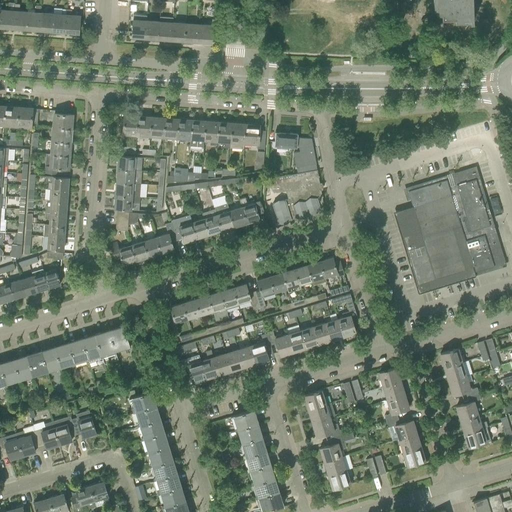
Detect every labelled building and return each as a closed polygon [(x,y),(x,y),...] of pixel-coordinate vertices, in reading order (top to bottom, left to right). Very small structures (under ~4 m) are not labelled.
[(350,21),(368,21),(368,0),(333,0),(333,4),(337,4),(337,14),(350,15),(350,21)] [(435,0),(436,13),(441,13),(441,18),(454,18),(454,21),(470,20),(468,0),(435,0)] [(8,3),(8,10),(0,9),(0,10),(0,27),(7,28),(7,29),(12,30),(14,5),(14,4),(8,3)] [(17,28),(25,29),(27,12),(19,11),(19,4),(14,4),(12,29),(17,30),(17,28)] [(34,31),(38,31),(40,6),(35,5),(35,13),(27,12),(25,29),(34,29),(34,31)] [(60,33),(65,33),(67,10),(61,9),(61,15),(53,14),(52,31),(60,31),(60,33)] [(72,10),(67,10),(65,33),(69,34),(70,32),(77,33),(78,33),(80,16),(79,16),(71,15),(72,10)] [(40,12),(38,32),(43,32),(43,30),(52,31),(53,14),(40,12)] [(140,39),(144,39),(146,21),(146,15),(133,14),(131,37),(132,37),(140,37),(140,39)] [(211,36),(217,36),(218,20),(211,20),(211,25),(198,25),(197,43),(202,43),(202,42),(210,42),(210,43),(211,43),(211,36)] [(149,38),(158,39),(159,22),(146,21),(144,39),(149,40),(149,38)] [(166,41),(171,41),(172,23),(159,22),(158,39),(166,39),(166,41)] [(176,40),(184,41),(185,24),(172,23),(171,41),(175,41),(176,40)] [(192,43),(197,43),(198,25),(185,24),(184,41),(192,41),(192,43)] [(18,107),(4,106),(3,125),(17,126),(18,107)] [(32,108),(18,107),(17,126),(30,127),(30,126),(32,109),(32,108)] [(53,123),(53,127),(72,129),(72,128),(71,128),(72,115),(73,116),(73,115),(54,113),(53,123)] [(136,134),(137,116),(124,115),(122,133),(132,134),(136,134)] [(137,116),(136,134),(149,135),(151,117),(137,116)] [(164,118),(151,117),(149,135),(163,136),(164,118)] [(178,119),(164,118),(163,136),(176,137),(178,119)] [(178,119),(176,137),(190,138),(191,120),(178,119)] [(191,120),(190,138),(189,146),(203,147),(203,139),(205,120),(191,120)] [(203,139),(210,140),(209,144),(217,145),(217,140),(218,121),(205,120),(203,139)] [(232,122),(218,121),(217,140),(225,141),(224,147),(230,147),(232,122)] [(232,122),(230,147),(230,148),(243,149),(244,142),(245,123),(232,122)] [(245,123),(244,142),(257,143),(257,149),(264,149),(265,131),(258,131),(259,124),(245,123)] [(52,141),(71,142),(70,141),(71,129),(72,129),(53,127),(52,141)] [(297,173),(314,170),(313,165),(316,164),(311,139),(297,138),(297,134),(275,132),(274,146),(299,148),(299,152),(293,153),(296,168),(297,173)] [(52,141),(51,154),(70,155),(69,155),(70,142),(71,142),(52,141)] [(46,154),(44,173),(66,175),(67,169),(69,169),(69,168),(68,168),(69,156),(70,156),(70,155),(51,154),(46,154)] [(135,157),(128,156),(118,156),(117,169),(134,170),(135,157)] [(174,176),(173,182),(179,182),(180,182),(182,182),(186,182),(187,182),(187,177),(188,172),(188,169),(174,168),(174,171),(174,176)] [(134,170),(117,169),(116,182),(140,184),(141,171),(134,170)] [(272,178),(272,190),(272,191),(272,192),(273,192),(274,192),(275,192),(288,189),(291,198),(288,199),(284,200),(273,204),(272,204),(278,223),(279,223),(290,220),(297,218),(320,210),(319,206),(321,205),(322,205),(322,204),(323,204),(323,203),(320,190),(320,189),(317,190),(316,184),(319,184),(319,183),(316,170),(272,178)] [(407,191),(412,207),(395,212),(418,289),(446,281),(474,273),(474,272),(501,264),(493,237),(473,171),(453,177),(456,185),(449,187),(446,179),(407,191)] [(187,177),(187,182),(194,181),(194,178),(201,179),(201,173),(188,172),(187,177)] [(47,188),(49,188),(67,190),(68,178),(52,177),(52,182),(48,182),(47,188)] [(140,184),(116,182),(115,195),(139,197),(140,184)] [(67,190),(49,188),(48,200),(51,201),(66,202),(67,190)] [(139,197),(115,195),(114,208),(130,210),(131,202),(138,203),(139,197)] [(212,199),(214,206),(227,202),(225,195),(212,199)] [(253,200),(246,202),(244,197),(239,199),(241,207),(246,223),(259,219),(257,214),(263,212),(260,202),(260,200),(254,202),(253,200)] [(66,202),(51,201),(50,206),(46,206),(45,212),(65,214),(66,202)] [(226,203),(214,207),(214,208),(221,231),(234,227),(229,211),(226,203)] [(246,223),(241,207),(229,211),(234,227),(246,223)] [(221,231),(214,208),(202,212),(204,218),(209,235),(221,231)] [(65,214),(45,212),(45,219),(49,219),(49,225),(64,226),(65,214)] [(116,218),(116,223),(127,225),(137,222),(137,220),(137,219),(137,218),(138,214),(138,213),(128,212),(128,218),(116,218)] [(190,222),(188,215),(183,217),(175,220),(175,219),(170,221),(171,222),(176,240),(182,239),(183,242),(196,239),(191,222),(190,222)] [(204,218),(191,222),(196,239),(209,235),(204,218)] [(165,224),(168,234),(156,237),(161,253),(173,250),(171,242),(176,240),(171,222),(165,224)] [(44,224),(43,236),(63,238),(64,226),(49,225),(44,224)] [(63,238),(43,236),(42,250),(41,250),(41,251),(47,249),(63,250),(63,238)] [(156,237),(143,241),(148,257),(161,253),(156,237)] [(148,257),(143,241),(130,245),(135,261),(148,257)] [(118,249),(117,246),(111,247),(115,259),(120,257),(122,265),(135,261),(130,245),(129,242),(124,243),(125,247),(118,249)] [(11,244),(11,252),(21,253),(21,248),(21,245),(16,245),(13,244),(11,244)] [(339,261),(334,263),(332,257),(319,261),(324,277),(336,273),(337,276),(343,274),(339,261)] [(324,277),(319,261),(307,265),(312,281),(313,286),(325,282),(324,277)] [(312,281),(307,265),(294,269),(299,285),(312,281)] [(38,274),(32,276),(37,291),(48,288),(43,269),(37,271),(38,274)] [(43,269),(48,288),(60,284),(55,269),(44,272),(43,269)] [(294,269),(281,273),(286,289),(299,285),(294,269)] [(281,273),(269,276),(274,293),(286,289),(281,273)] [(37,291),(32,276),(21,280),(25,295),(37,291)] [(259,290),(254,292),(258,308),(264,306),(261,296),(274,293),(269,276),(256,280),(259,290)] [(21,280),(9,283),(14,298),(25,295),(21,280)] [(9,283),(0,286),(0,294),(3,304),(7,302),(7,300),(14,298),(9,283)] [(245,284),(233,288),(237,304),(249,300),(252,309),(258,308),(254,292),(248,293),(245,284)] [(345,286),(335,288),(329,290),(331,296),(347,291),(345,286)] [(237,304),(233,288),(220,291),(225,307),(237,304)] [(220,291),(207,295),(212,311),(215,321),(219,320),(218,316),(220,312),(226,311),(225,307),(220,291)] [(207,295),(195,299),(200,315),(212,311),(207,295)] [(318,300),(316,295),(303,299),(305,304),(318,300)] [(343,296),(333,299),(331,299),(333,305),(344,302),(343,296)] [(200,315),(195,299),(182,303),(187,319),(200,315)] [(303,299),(291,303),(292,308),(305,304),(303,299)] [(343,317),(337,319),(343,336),(355,333),(351,318),(356,316),(352,302),(346,304),(347,308),(341,309),(343,317)] [(182,303),(169,307),(171,313),(166,315),(169,327),(176,325),(175,322),(187,319),(182,303)] [(292,308),(291,303),(277,307),(279,312),(292,308)] [(241,318),(229,322),(230,327),(242,324),(241,318)] [(337,319),(325,323),(330,340),(343,336),(337,319)] [(229,322),(216,325),(218,331),(230,327),(229,322)] [(325,323),(312,327),(317,344),(330,340),(325,323)] [(216,325),(203,329),(205,335),(218,331),(216,325)] [(109,330),(108,330),(115,352),(115,349),(125,346),(126,350),(129,349),(129,348),(122,326),(121,326),(122,327),(109,330)] [(305,348),(299,331),(298,326),(285,330),(287,335),(292,352),(305,348)] [(317,344),(312,327),(299,331),(305,348),(317,344)] [(203,329),(190,333),(192,339),(205,335),(203,329)] [(95,334),(104,364),(107,363),(107,362),(108,361),(108,360),(109,360),(110,360),(110,359),(111,359),(112,360),(113,360),(114,361),(118,360),(115,352),(108,330),(108,331),(95,335),(95,334)] [(292,352),(287,335),(280,337),(279,335),(273,337),(272,332),(266,333),(270,345),(276,343),(280,356),(292,352)] [(190,333),(188,334),(179,337),(180,342),(192,339),(190,333)] [(270,345),(266,333),(261,335),(262,340),(256,342),(257,344),(250,346),(255,363),(268,359),(264,347),(270,345)] [(81,338),(88,361),(90,368),(104,364),(95,334),(94,334),(94,335),(82,339),(81,338)] [(68,342),(74,365),(75,365),(74,362),(85,358),(86,362),(88,361),(81,338),(81,339),(68,343),(68,342)] [(494,350),(494,348),(491,338),(485,340),(488,352),(494,350)] [(194,341),(192,342),(182,345),(184,351),(195,347),(194,341)] [(486,353),(485,350),(482,341),(476,343),(480,354),(486,353)] [(54,346),(61,369),(60,366),(71,363),(72,366),(75,365),(74,365),(68,342),(67,342),(67,343),(54,347),(54,346)] [(41,350),(40,350),(47,373),(48,374),(61,370),(61,369),(54,346),(54,348),(41,352),(41,350)] [(255,363),(250,346),(238,349),(243,367),(255,363)] [(461,355),(459,348),(440,354),(444,368),(461,362),(459,355),(461,355)] [(243,367),(238,349),(225,353),(230,371),(243,367)] [(27,355),(34,377),(33,374),(44,371),(45,375),(48,374),(47,373),(40,350),(40,351),(27,355)] [(204,352),(207,359),(200,361),(205,378),(218,375),(212,357),(209,350),(204,352)] [(230,371),(225,353),(212,357),(218,375),(230,371)] [(13,359),(20,381),(19,378),(30,375),(31,379),(34,378),(34,377),(27,355),(26,355),(27,356),(14,359),(13,359)] [(0,363),(0,364),(7,385),(6,382),(17,379),(18,383),(21,382),(20,381),(13,359),(13,360),(0,364),(0,363)] [(193,363),(193,361),(187,363),(192,382),(205,378),(200,361),(193,363)] [(461,362),(444,368),(448,381),(465,376),(461,362)] [(396,367),(376,373),(379,380),(380,380),(382,386),(400,381),(396,367)] [(465,376),(448,381),(452,395),(465,391),(466,397),(478,393),(476,387),(471,389),(469,383),(467,383),(465,376)] [(97,391),(103,389),(100,379),(94,381),(96,385),(97,391)] [(360,391),(359,389),(357,379),(351,381),(354,393),(360,391)] [(400,381),(382,386),(387,400),(404,395),(400,381)] [(348,382),(342,384),(346,395),(352,394),(348,382)] [(97,391),(96,385),(87,387),(89,393),(97,391)] [(325,397),(322,390),(303,396),(308,410),(325,405),(322,397),(325,397)] [(139,395),(128,399),(133,413),(156,406),(156,405),(155,405),(151,393),(152,392),(151,392),(139,395)] [(478,393),(466,397),(468,402),(455,406),(460,420),(477,415),(475,408),(477,407),(475,401),(480,399),(478,393)] [(389,407),(387,408),(389,414),(384,416),(386,422),(397,418),(396,412),(408,409),(404,395),(387,400),(389,407)] [(325,405),(308,410),(312,423),(329,418),(335,416),(330,403),(325,405)] [(133,413),(131,413),(135,427),(137,426),(160,419),(159,419),(155,406),(156,406),(133,413)] [(76,418),(71,419),(76,436),(81,434),(82,437),(95,433),(88,410),(75,414),(76,418)] [(235,431),(258,424),(253,410),(230,417),(235,431)] [(477,415),(460,420),(464,434),(481,429),(486,427),(487,427),(485,422),(479,423),(477,415)] [(11,417),(10,418),(12,422),(16,424),(19,417),(16,416),(11,417)] [(64,417),(51,421),(59,445),(71,441),(70,437),(76,436),(71,419),(65,421),(64,417)] [(331,425),(329,418),(312,423),(316,437),(328,433),(330,438),(342,435),(340,429),(338,430),(336,424),(331,425)] [(399,424),(397,418),(386,422),(388,428),(393,426),(395,432),(397,432),(399,439),(416,434),(412,420),(399,424)] [(160,419),(137,426),(141,440),(164,433),(164,432),(163,433),(159,420),(160,419)] [(44,424),(45,427),(34,431),(39,447),(45,445),(46,449),(59,445),(51,421),(44,424)] [(507,422),(501,424),(505,436),(511,434),(507,422)] [(262,437),(258,424),(235,431),(239,444),(262,437)] [(39,447),(34,431),(33,426),(22,429),(23,431),(15,433),(22,456),(35,452),(34,449),(39,447)] [(464,434),(468,448),(490,441),(486,427),(481,429),(464,434)] [(342,435),(330,438),(332,444),(319,448),(324,463),(341,457),(339,450),(346,447),(344,441),(354,438),(353,432),(342,435)] [(22,456),(15,433),(0,437),(0,448),(3,458),(9,456),(10,460),(22,456)] [(164,433),(141,440),(145,453),(146,453),(168,446),(167,446),(163,433),(164,433)] [(420,447),(416,434),(399,439),(403,453),(420,447)] [(266,451),(262,437),(239,444),(243,458),(266,451)] [(168,446),(146,453),(146,454),(149,453),(152,462),(148,463),(149,467),(150,467),(172,460),(172,459),(172,460),(168,447),(168,446)] [(420,447),(403,453),(405,460),(403,460),(405,467),(424,461),(420,447)] [(270,465),(266,451),(243,458),(247,472),(270,465)] [(345,471),(341,457),(324,463),(328,476),(345,471)] [(172,460),(150,467),(153,466),(156,476),(152,477),(153,481),(154,480),(177,474),(177,473),(176,473),(172,460),(173,460),(172,460)] [(382,461),(376,463),(379,475),(385,473),(382,461)] [(373,464),(368,466),(371,477),(377,476),(373,464)] [(274,478),(270,465),(247,472),(251,485),(274,478)] [(347,477),(345,471),(328,476),(332,489),(351,483),(349,477),(347,477)] [(177,474),(154,480),(154,481),(157,480),(159,486),(155,487),(158,494),(181,487),(180,487),(176,474),(177,474)] [(274,478),(251,485),(255,499),(278,492),(274,478)] [(103,481),(89,486),(95,507),(104,504),(103,502),(109,501),(103,481)] [(134,487),(139,500),(144,498),(140,485),(134,487)] [(89,486),(75,490),(77,495),(70,497),(74,511),(77,511),(82,511),(82,508),(86,507),(86,509),(95,507),(89,486)] [(181,487),(158,494),(161,493),(164,503),(161,504),(162,508),(163,508),(185,501),(185,500),(184,500),(180,488),(181,487)] [(261,511),(283,505),(278,492),(255,499),(259,511),(261,511)] [(63,511),(68,511),(66,503),(63,493),(48,498),(52,511),(63,511)] [(510,499),(501,502),(499,494),(471,502),(471,503),(473,502),(475,511),(479,511),(511,502),(510,499)] [(52,511),(48,498),(33,503),(36,511),(52,511)] [(185,501),(163,508),(165,507),(167,511),(187,511),(184,501),(185,501)] [(511,502),(479,511),(504,511),(503,508),(511,505),(511,502)]
